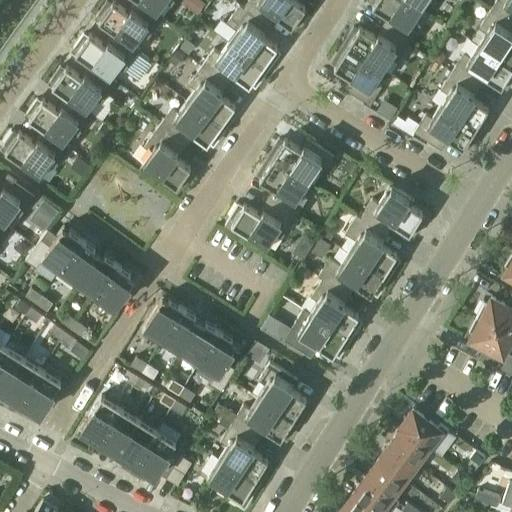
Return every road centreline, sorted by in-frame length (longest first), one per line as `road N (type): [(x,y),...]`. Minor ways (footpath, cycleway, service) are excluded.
road 1 (residential): [(285,83),(477,204)]
road 2 (tertiary): [(285,511),(387,347)]
road 3 (residential): [(183,238),(285,83)]
road 4 (tertiary): [(387,347),(477,204)]
road 5 (residential): [(511,421),(387,347)]
road 6 (residential): [(0,105),(74,0)]
